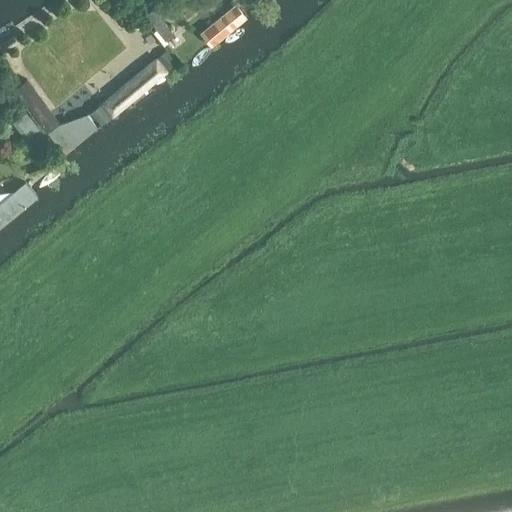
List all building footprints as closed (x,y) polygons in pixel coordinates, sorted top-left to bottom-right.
[(234,3),(199,32),(211,46),(246,16),(234,3)] [(145,16),(162,39),(172,32),(155,9),(145,16)] [(165,51),(158,57),(168,68),(175,62),(165,51)] [(155,56),(99,102),(111,117),(168,71),(155,56)] [(51,136),(63,127),(26,78),(14,86),(51,136)] [(100,104),(90,112),(101,125),(110,117),(100,104)] [(36,129),(24,112),(12,121),(24,137),(36,129)] [(0,228),(39,198),(24,179),(0,197),(0,228)]
